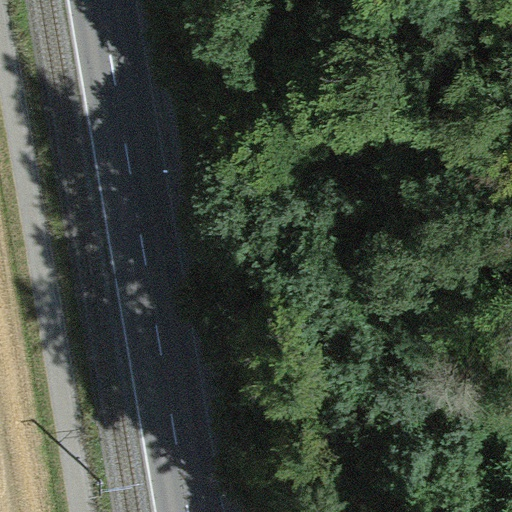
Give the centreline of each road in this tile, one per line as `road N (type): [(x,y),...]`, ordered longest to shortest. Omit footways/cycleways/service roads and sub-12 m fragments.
road 1 (primary): [(188,511),(102,0)]
road 2 (track): [(79,511),(0,56)]
